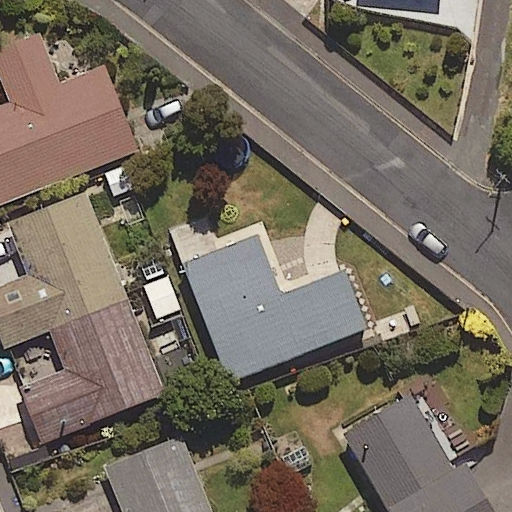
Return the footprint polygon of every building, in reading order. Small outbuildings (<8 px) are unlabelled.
[(0,205),(138,151),(105,68),(61,85),(42,37),(0,53),(0,75),(11,104),(0,108),(0,205)] [(26,391),(47,445),(167,398),(88,197),(12,226),(24,257),(0,266),(0,331),(7,349),(53,331),(70,374),(26,391)] [(261,240),(189,267),(233,382),(368,331),(345,271),(282,295),(261,240)] [(168,275),(141,287),(156,323),(183,311),(168,275)] [(450,474),(403,398),(341,436),(387,511),(496,511),(467,464),(450,474)] [(212,511),(183,437),(106,468),(123,511),(212,511)]
